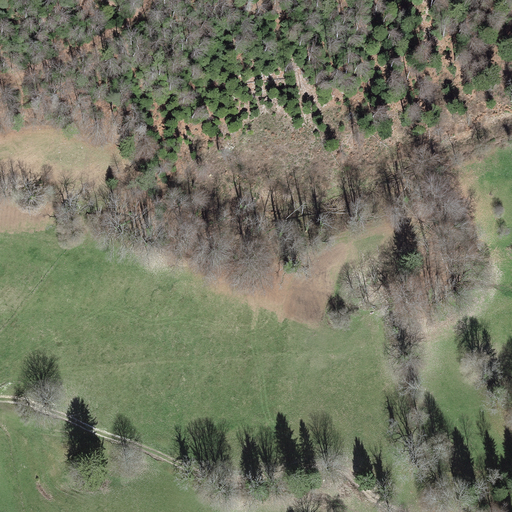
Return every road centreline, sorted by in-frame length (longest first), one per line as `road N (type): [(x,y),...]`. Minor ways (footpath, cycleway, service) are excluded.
road 1 (track): [(0,400),(50,409),(217,481),(260,484),(331,465),(399,511)]
road 2 (track): [(150,0),(116,31),(0,82)]
